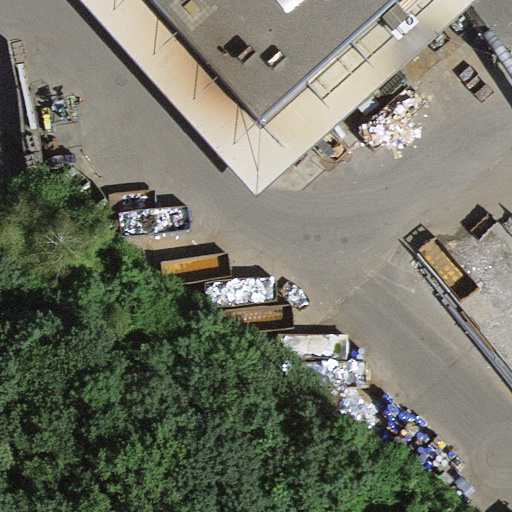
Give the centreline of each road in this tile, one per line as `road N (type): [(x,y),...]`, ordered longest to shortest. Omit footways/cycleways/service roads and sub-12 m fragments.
road 1 (unknown): [(13,0),(41,6),(78,36),(311,261)]
road 2 (unknown): [(311,261),(511,453)]
road 3 (unknown): [(511,81),(311,261)]
